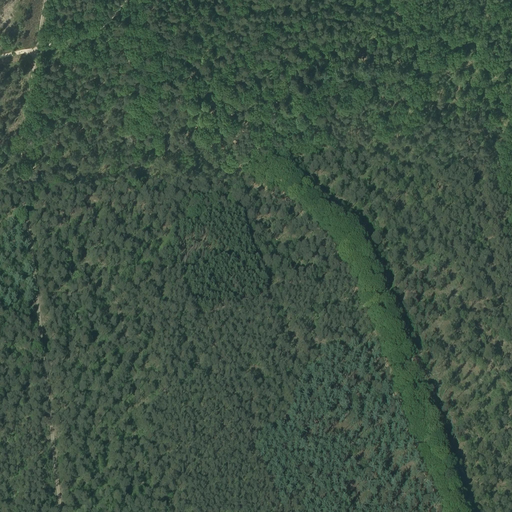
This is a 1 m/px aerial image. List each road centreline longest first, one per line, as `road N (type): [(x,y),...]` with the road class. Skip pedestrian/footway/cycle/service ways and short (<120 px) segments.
road 1 (track): [(377,0),(414,28),(422,44),(418,65),(386,76),(322,72),(295,94),(285,132),(253,148),(259,168),(323,210),(356,257)]
road 2 (track): [(356,257),(453,511)]
road 3 (track): [(123,338),(356,257)]
road 4 (track): [(170,511),(123,338)]
road 5 (track): [(36,48),(21,149),(25,220)]
road 6 (track): [(41,365),(57,511)]
road 7 (track): [(123,338),(108,282),(35,304)]
